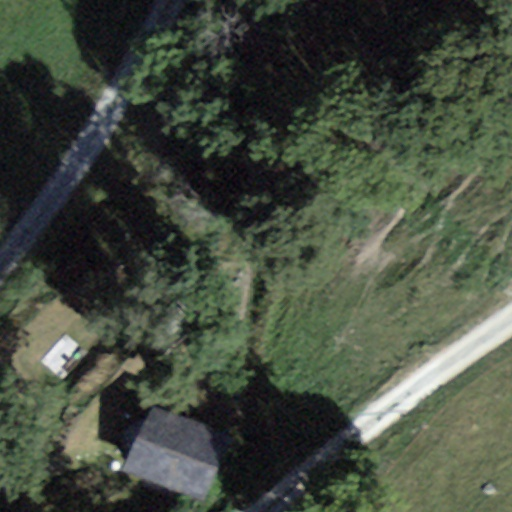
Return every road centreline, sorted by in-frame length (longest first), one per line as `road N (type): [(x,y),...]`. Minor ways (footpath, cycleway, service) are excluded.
road 1 (track): [(511,321),(415,386),(258,511)]
road 2 (track): [(0,262),(69,172),(173,0)]
